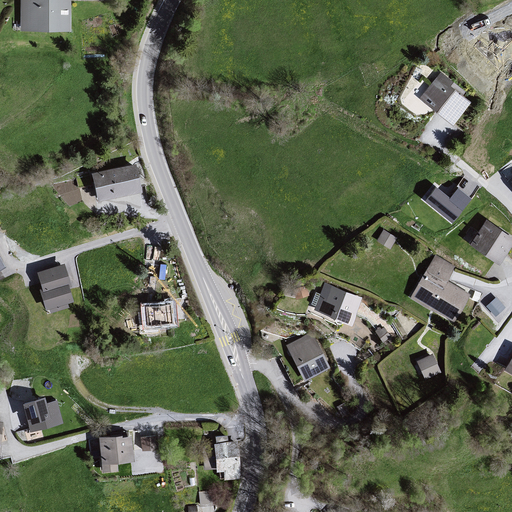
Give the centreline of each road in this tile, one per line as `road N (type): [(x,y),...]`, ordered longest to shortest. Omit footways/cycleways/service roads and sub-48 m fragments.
road 1 (tertiary): [(243,511),(256,421),(155,158),(146,115),(148,58),(172,0)]
road 2 (unknown): [(297,401),(292,458),(301,494),(405,511)]
